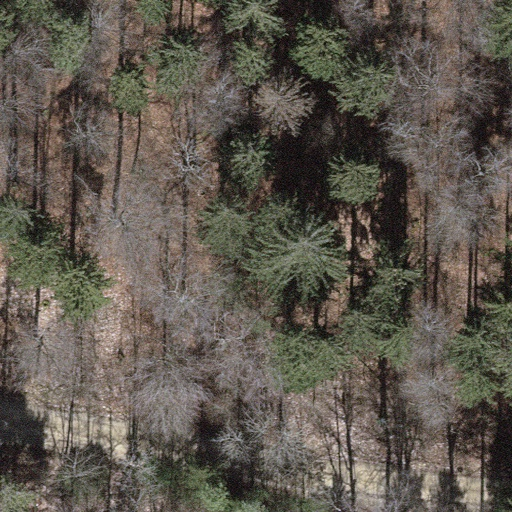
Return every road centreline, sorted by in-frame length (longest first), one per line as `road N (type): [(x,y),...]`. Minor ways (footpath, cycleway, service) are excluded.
road 1 (track): [(91,0),(127,41),(165,206),(263,372),(386,481)]
road 2 (track): [(511,487),(386,481),(0,424)]
